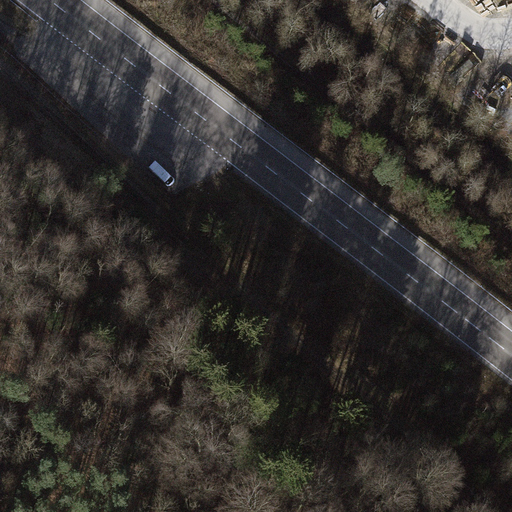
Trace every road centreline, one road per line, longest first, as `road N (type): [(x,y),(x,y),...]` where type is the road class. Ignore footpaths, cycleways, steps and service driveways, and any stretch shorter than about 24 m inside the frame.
road 1 (track): [(489,511),(0,67)]
road 2 (secondary): [(511,355),(56,0)]
road 3 (track): [(212,0),(511,243)]
